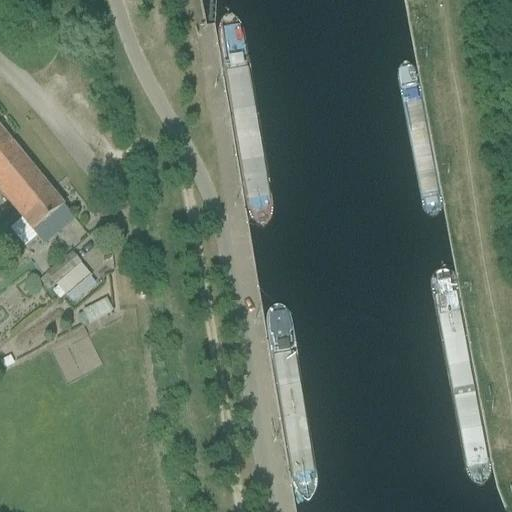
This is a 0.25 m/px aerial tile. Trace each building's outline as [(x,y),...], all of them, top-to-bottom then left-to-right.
[(0,189),(28,167),(0,132),(0,189)] [(72,221),(28,167),(0,189),(0,195),(41,246),(72,221)] [(55,286),(79,263),(70,253),(45,275),(55,286)] [(66,299),(91,277),(80,265),(55,286),(66,299)] [(82,315),(76,319),(80,328),(87,324),(88,327),(112,314),(105,301),(81,314),(82,315)]
